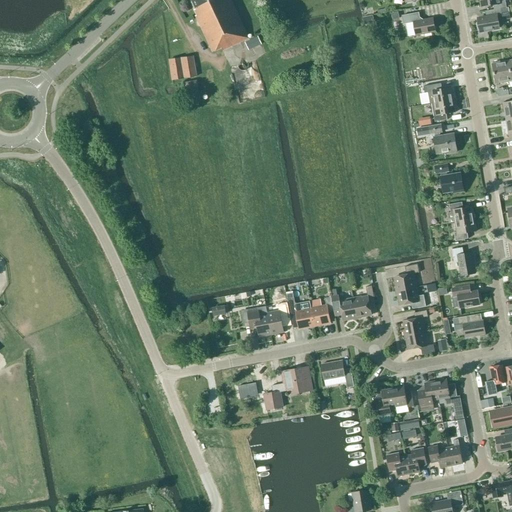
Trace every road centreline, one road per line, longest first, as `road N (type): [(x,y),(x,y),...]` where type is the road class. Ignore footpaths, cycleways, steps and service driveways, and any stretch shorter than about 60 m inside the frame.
road 1 (unclassified): [(165,377),(88,211),(31,131)]
road 2 (residential): [(498,252),(466,53)]
road 3 (residential): [(192,371),(348,340),(371,352)]
road 4 (residential): [(217,511),(165,377)]
road 5 (tertiary): [(31,92),(130,0)]
